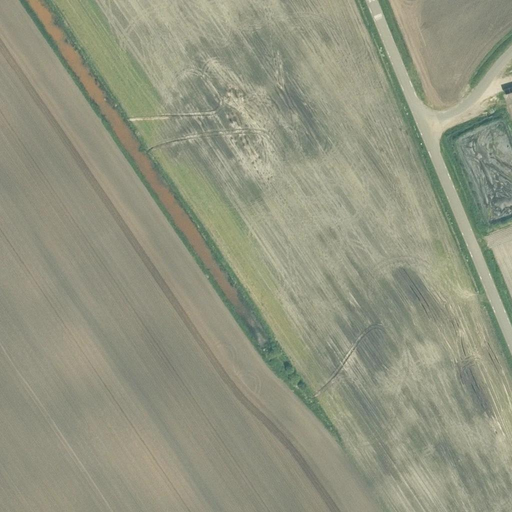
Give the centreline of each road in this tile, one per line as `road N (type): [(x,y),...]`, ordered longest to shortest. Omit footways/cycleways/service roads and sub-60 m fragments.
road 1 (unclassified): [(511,341),(423,126)]
road 2 (unclassified): [(423,126),(371,0)]
